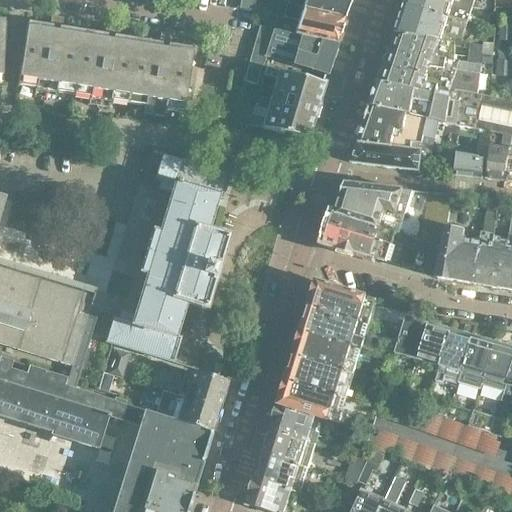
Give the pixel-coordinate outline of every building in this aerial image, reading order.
[(253,0),(239,0),(239,9),(247,10),(251,11),(253,0)] [(288,0),(287,6),(302,10),(343,19),(346,10),(347,11),(350,2),(349,2),(349,0),(288,0)] [(405,0),(404,5),(449,19),(449,15),(468,21),(475,0),(405,0)] [(404,5),(394,34),(440,41),(441,41),(461,42),(468,21),(450,16),(449,19),(404,5)] [(298,22),(294,36),(293,36),(335,45),(343,19),(302,10),(287,6),(283,17),(298,22)] [(27,23),(17,86),(35,89),(34,96),(54,100),(56,93),(72,95),(82,32),(61,28),(63,19),(51,17),(49,27),(27,23)] [(511,23),(502,23),(501,31),(511,31),(511,23)] [(82,32),(72,95),(89,98),(88,105),(109,108),(110,101),(127,104),(137,41),(115,37),(117,27),(105,25),(103,35),(82,32)] [(259,27),(248,63),(260,66),(265,68),(267,69),(270,60),(325,77),(335,45),(293,36),(294,36),(278,32),(272,31),(259,27)] [(511,33),(501,33),(501,41),(511,41),(511,33)] [(137,41),(127,104),(144,107),(142,114),(153,116),(163,117),(164,110),(182,113),(185,97),(188,95),(186,91),(189,70),(192,67),(190,63),(192,50),(170,46),(171,36),(160,34),(158,44),(137,41)] [(394,34),(388,52),(434,59),(434,58),(446,60),(454,61),(454,42),(441,41),(440,41),(394,34)] [(484,43),(484,63),(492,63),(492,43),(484,43)] [(469,44),(467,63),(480,65),(483,46),(469,44)] [(388,52),(378,83),(416,92),(423,93),(431,68),(444,71),(446,60),(434,58),(434,59),(388,52)] [(498,60),(498,68),(511,68),(511,60),(498,60)] [(460,62),(450,89),(451,89),(450,90),(477,94),(480,74),(480,65),(460,62)] [(260,66),(248,63),(243,82),(254,85),(260,66)] [(267,69),(265,68),(262,77),(275,80),(270,95),(271,95),(315,108),(322,86),(277,72),(267,69)] [(498,69),(498,77),(511,77),(511,69),(498,69)] [(378,83),(370,107),(407,115),(411,116),(426,120),(427,120),(444,124),(446,124),(456,125),(460,104),(450,102),(450,99),(448,98),(423,93),(416,92),(378,83)] [(450,90),(448,98),(450,99),(450,102),(460,104),(456,126),(476,129),(502,135),(511,136),(511,102),(496,98),(477,94),(450,90)] [(496,90),(496,98),(509,99),(509,91),(496,90)] [(248,126),(260,129),(306,140),(315,108),(271,95),(270,99),(261,98),(258,107),(254,106),(248,126)] [(370,107),(358,144),(391,148),(392,147),(411,149),(412,143),(413,138),(408,137),(409,133),(423,136),(427,120),(426,120),(411,116),(407,115),(370,107)] [(490,146),(486,179),(504,181),(509,149),(511,137),(502,135),(500,148),(490,146)] [(358,144),(351,163),(426,172),(428,157),(439,159),(440,149),(421,146),(421,144),(412,143),(411,149),(392,147),(391,148),(358,144)] [(483,160),(447,152),(445,164),(455,165),(453,176),(481,179),(481,178),(483,160)] [(158,190),(170,193),(158,235),(152,233),(138,274),(146,276),(133,317),(120,313),(114,311),(111,320),(104,343),(110,344),(130,350),(172,363),(180,338),(173,337),(184,303),(204,309),(225,238),(205,232),(215,200),(222,202),(229,177),(162,156),(154,180),(160,182),(158,190)] [(340,197),(335,214),(379,228),(390,231),(395,215),(396,215),(398,209),(406,212),(412,192),(344,184),(340,197)] [(425,214),(420,242),(430,245),(441,248),(445,228),(446,228),(452,197),(451,196),(448,196),(442,196),(428,194),(425,214)] [(441,248),(436,278),(437,278),(473,285),(480,243),(482,234),(466,231),(454,230),(457,213),(463,214),(465,199),(452,197),(446,228),(445,228),(441,248)] [(0,210),(3,199),(0,198),(0,345),(71,367),(64,389),(74,392),(97,316),(111,320),(114,311),(92,304),(96,290),(0,260),(0,210)] [(480,243),(473,285),(499,289),(507,248),(506,248),(494,245),(495,236),(494,236),(494,229),(496,215),(495,215),(486,213),(482,234),(480,243)] [(379,228),(335,214),(325,243),(372,258),(386,262),(395,233),(390,231),(379,228)] [(406,248),(414,250),(417,241),(408,238),(406,248)] [(426,262),(422,274),(436,278),(441,248),(430,245),(426,262)] [(511,248),(507,248),(499,289),(511,291),(511,248)] [(312,298),(309,307),(359,323),(368,326),(376,301),(317,282),(316,285),(312,287),(310,293),(312,298)] [(309,307),(302,332),(361,351),(368,326),(359,324),(359,323),(309,307)] [(405,319),(404,322),(394,354),(417,361),(428,326),(425,325),(424,322),(419,321),(417,322),(414,321),(414,322),(405,319)] [(399,334),(403,325),(391,322),(388,331),(399,334)] [(428,326),(417,361),(439,367),(450,332),(448,332),(446,329),(441,327),(438,329),(428,326)] [(297,347),(294,356),(353,375),(361,352),(361,351),(302,332),(301,334),(297,337),(295,343),(297,347)] [(450,332),(439,367),(434,382),(442,384),(444,377),(458,381),(461,373),(473,339),(470,338),(469,335),(462,333),(459,335),(450,332)] [(473,339),(461,373),(483,380),(495,345),(493,344),(491,342),(485,340),(482,342),(473,339)] [(130,350),(110,344),(102,374),(121,380),(130,350)] [(511,347),(507,346),(505,348),(495,345),(483,380),(481,387),(503,394),(505,386),(511,366),(511,347)] [(294,356),(287,381),(336,397),(346,400),(377,409),(381,399),(350,389),(353,375),(294,356)] [(0,416),(60,436),(60,438),(94,448),(100,428),(117,433),(121,420),(125,407),(123,407),(125,402),(114,399),(111,408),(96,403),(97,399),(74,392),(64,389),(61,388),(63,380),(28,370),(26,377),(8,372),(10,364),(0,361),(0,416)] [(185,373),(185,371),(164,365),(161,375),(176,379),(179,371),(185,373)] [(511,366),(505,386),(503,394),(499,403),(511,406),(511,405),(511,366)] [(185,371),(185,373),(177,397),(218,409),(226,383),(185,371)] [(372,381),(384,385),(387,377),(375,374),(372,381)] [(278,408),(323,421),(328,423),(328,422),(338,425),(346,401),(346,400),(336,397),(287,381),(286,383),(282,386),(280,393),(282,396),(278,408)] [(389,387),(386,396),(396,399),(399,391),(389,387)] [(416,398),(406,394),(403,402),(414,405),(416,398)] [(177,397),(169,422),(209,435),(218,409),(177,397)] [(134,404),(132,410),(159,418),(162,408),(141,402),(134,404)] [(447,410),(448,407),(433,405),(431,412),(445,417),(447,410)] [(185,511),(209,435),(125,407),(121,420),(138,426),(110,511),(185,511)] [(274,420),(271,430),(315,444),(323,421),(278,408),(274,411),(272,418),(274,420)] [(490,423),(472,417),(469,426),(487,432),(490,423)] [(511,433),(511,426),(494,419),(489,432),(510,440),(511,433)] [(266,445),(263,455),(307,469),(315,444),(271,430),(270,433),(266,435),(264,442),(266,445)] [(375,447),(432,468),(440,450),(381,430),(375,447)] [(374,437),(369,435),(365,445),(371,447),(374,437)] [(365,483),(379,453),(371,450),(358,479),(365,483)] [(379,472),(386,455),(380,452),(372,469),(379,472)] [(258,469),(255,480),(300,494),(307,469),(263,455),(263,457),(259,459),(256,466),(258,469)] [(356,482),(363,461),(352,457),(345,478),(356,482)] [(452,473),(509,490),(511,479),(511,474),(458,458),(452,473)] [(378,511),(404,511),(405,511),(395,506),(406,483),(395,478),(384,502),(378,511)] [(293,511),(300,494),(255,480),(254,483),(250,486),(248,491),(250,495),(247,505),(249,506),(250,506),(268,511),(293,511)] [(425,492),(416,488),(410,502),(419,506),(425,492)] [(378,511),(384,502),(362,492),(352,511),(378,511)]
